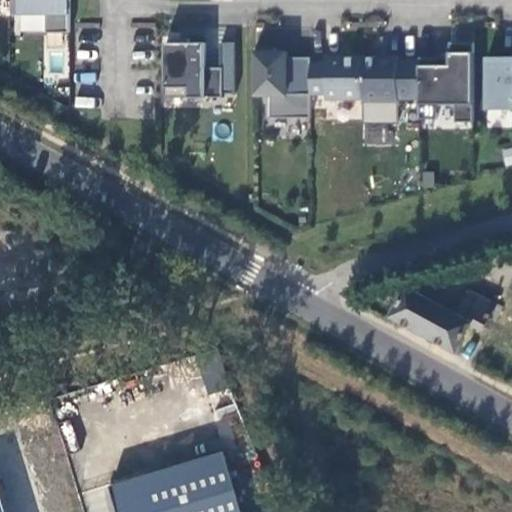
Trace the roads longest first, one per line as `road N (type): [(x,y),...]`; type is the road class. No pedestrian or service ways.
road 1 (residential): [(112,0),(114,9),(296,3),(511,10)]
road 2 (tertiary): [(0,140),(277,293)]
road 3 (tertiary): [(277,293),(511,420)]
road 4 (residential): [(511,224),(277,293)]
